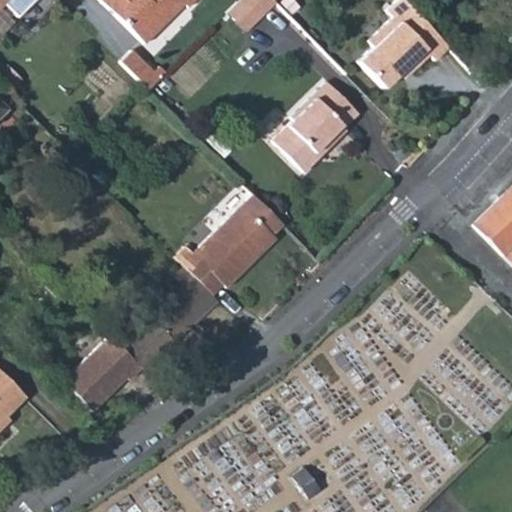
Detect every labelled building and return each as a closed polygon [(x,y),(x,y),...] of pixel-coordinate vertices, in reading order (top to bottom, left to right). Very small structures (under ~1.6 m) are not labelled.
[(0,0),(0,7),(2,6),(15,20),(34,2),(32,0),(0,0)] [(97,0),(142,45),(175,13),(179,16),(195,0),(97,0)] [(255,23),(273,5),(268,0),(238,0),(235,3),(255,23)] [(441,47),(395,0),(389,0),(379,10),(385,18),(361,41),(366,47),(350,62),(376,89),(392,73),(398,67),(404,73),(422,55),(427,61),(441,47)] [(226,12),(246,32),(255,23),(235,3),(226,12)] [(226,12),(223,16),(243,36),(246,32),(226,12)] [(130,52),(118,63),(146,92),(163,75),(158,70),(152,75),(130,52)] [(398,67),(392,73),(397,79),(404,73),(398,67)] [(305,88),(336,119),(347,107),(315,77),(305,88)] [(263,137),(295,168),(311,152),(305,145),(313,137),(320,143),(336,127),(333,123),(336,119),(305,88),(281,112),(283,117),(263,137)] [(305,145),(311,152),(320,143),(313,137),(305,145)] [(511,244),(511,186),(468,228),(508,270),(511,266),(511,257),(506,251),(511,244)] [(178,266),(205,293),(217,282),(221,286),(271,237),(268,234),(279,223),(248,191),(188,250),(182,244),(169,256),(178,266)] [(173,343),(214,303),(205,293),(178,266),(169,274),(182,287),(150,319),(173,343)] [(139,369),(143,373),(173,343),(150,319),(119,348),(139,369)] [(139,369),(119,348),(108,337),(61,383),(90,413),(124,379),(127,381),(139,369)] [(0,416),(3,414),(22,394),(0,371),(0,416)]
